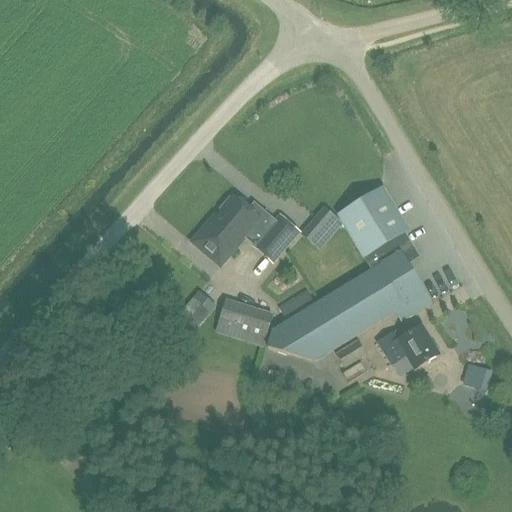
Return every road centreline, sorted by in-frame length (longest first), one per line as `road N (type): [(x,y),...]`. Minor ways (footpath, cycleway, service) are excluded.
road 1 (unclassified): [(0,357),(247,89),(275,64),(324,41)]
road 2 (unclassified): [(511,320),(359,76),(324,41)]
road 3 (track): [(324,41),(499,0)]
